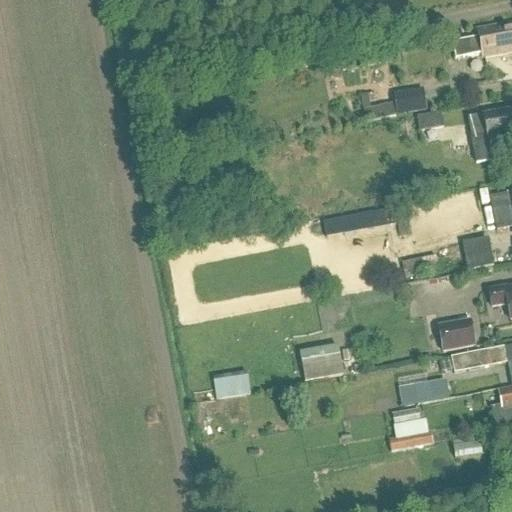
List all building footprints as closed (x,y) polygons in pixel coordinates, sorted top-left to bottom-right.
[(511,32),(495,36),(494,31),(478,35),(479,41),(452,46),(455,63),(482,57),(483,62),(511,56),(511,32)] [(395,119),(426,114),(422,92),(392,97),(395,119)] [(364,98),(363,123),(392,124),(393,107),(377,107),(377,98),(364,98)] [(511,113),(468,122),(476,167),(495,164),(492,148),(507,145),(506,143),(511,141),(511,113)] [(418,135),(442,131),(440,116),(416,120),(418,135)] [(511,197),(490,201),(496,235),(511,232),(511,197)] [(411,251),(404,211),(340,222),(343,238),(396,229),(401,253),(411,251)] [(466,274),(492,270),(489,256),(463,260),(466,274)] [(431,276),(429,262),(403,265),(405,280),(431,276)] [(511,323),(511,291),(506,292),(505,291),(488,294),(492,311),(507,308),(510,324),(511,323)] [(441,357),(474,351),(470,323),(436,329),(441,357)] [(304,385),(341,379),(336,350),(299,356),(304,385)] [(509,366),(506,351),(451,361),(453,372),(454,377),(509,366)] [(453,372),(451,361),(437,364),(439,375),(453,372)] [(215,382),(216,401),(251,399),(250,380),(215,382)] [(416,410),(432,407),(428,386),(412,389),(416,410)] [(511,390),(496,394),(499,409),(489,411),(494,435),(511,431),(511,390)] [(398,443),(430,436),(427,423),(395,430),(398,443)] [(430,437),(388,445),(390,457),(432,449),(430,437)] [(453,462),(495,454),(492,440),(451,448),(453,462)] [(447,503),(402,506),(402,511),(427,511),(447,510),(447,503)]
